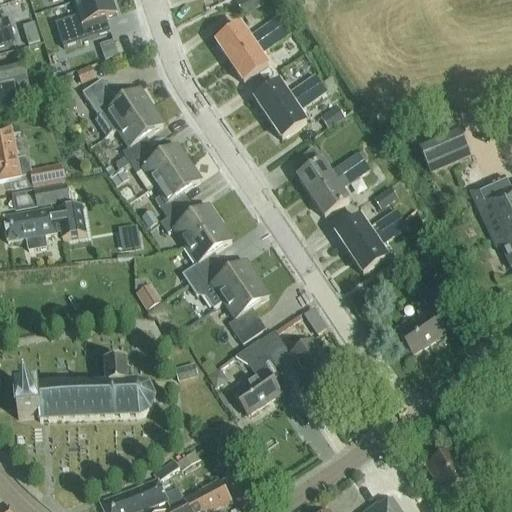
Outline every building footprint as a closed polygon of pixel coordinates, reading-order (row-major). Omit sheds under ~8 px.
[(78,18),(55,26),(63,50),(110,35),(105,20),(117,17),(111,0),(87,0),(73,5),(78,18)] [(242,17),(264,7),(260,0),(243,0),(235,4),(242,17)] [(0,50),(15,46),(7,20),(0,22),(0,50)] [(275,21),(248,41),(241,29),(216,46),(230,66),(282,31),(275,21)] [(22,29),(28,47),(39,44),(34,25),(22,29)] [(268,70),(260,58),(288,39),(282,31),(230,66),(243,86),(268,70)] [(100,47),(105,63),(118,58),(113,43),(100,47)] [(24,66),(0,71),(0,115),(19,111),(15,95),(30,91),(24,66)] [(90,68),(76,73),(81,84),(94,78),(90,68)] [(268,123),(321,87),(314,78),(287,97),(279,86),(255,103),(268,123)] [(102,82),(82,96),(99,120),(96,122),(107,139),(99,144),(99,146),(118,133),(151,111),(139,93),(119,107),(102,82)] [(327,96),(321,87),(268,123),(282,143),(306,126),(298,114),(327,96)] [(327,132),(345,121),(337,109),(320,120),(327,132)] [(163,129),(151,111),(118,133),(130,150),(123,155),(125,159),(130,165),(149,152),(143,142),(163,129)] [(0,158),(16,156),(11,130),(0,132),(0,158)] [(430,177),(469,159),(456,130),(417,148),(430,177)] [(156,162),(149,152),(130,165),(133,169),(137,175),(148,192),(155,188),(188,166),(176,149),(156,162)] [(311,201),(364,165),(358,155),(329,174),(322,164),(297,181),(311,201)] [(17,162),(16,156),(0,158),(0,184),(21,181),(21,180),(30,179),(32,192),(64,186),(60,167),(31,173),(29,163),(25,160),(17,162)] [(130,165),(125,159),(117,164),(118,166),(117,167),(120,172),(122,170),(130,165)] [(125,174),(133,169),(130,165),(122,170),(125,174)] [(370,174),(364,165),(311,201),(325,221),(349,204),(341,193),(370,174)] [(167,221),(181,213),(187,208),(180,198),(200,184),(188,166),(155,188),(167,206),(160,211),(167,221)] [(128,182),(122,173),(110,182),(117,190),(128,182)] [(511,189),(510,191),(504,179),(470,194),(498,255),(503,253),(511,271),(511,270),(511,189)] [(69,205),(66,188),(12,197),(15,215),(69,205)] [(381,214),(398,202),(391,190),(373,202),(381,214)] [(4,221),(8,246),(26,243),(28,254),(46,251),(44,240),(57,238),(57,236),(62,236),(63,242),(86,238),(81,208),(58,212),(59,220),(54,221),(52,212),(39,214),(39,215),(4,221)] [(187,223),(181,213),(167,221),(160,226),(167,236),(175,232),(186,249),(219,227),(207,209),(187,223)] [(150,232),(159,226),(151,214),(142,220),(150,232)] [(349,258),(402,222),(396,214),(368,232),(360,221),(336,238),(349,258)] [(408,231),(402,222),(349,258),(363,278),(388,261),(380,250),(408,231)] [(189,288),(218,268),(211,258),(231,245),(219,227),(186,249),(198,266),(191,271),(182,277),(189,288)] [(124,255),(141,252),(139,241),(122,244),(124,255)] [(441,268),(431,249),(422,254),(432,272),(441,268)] [(224,304),(257,283),(245,265),(225,279),(218,268),(189,288),(196,298),(205,300),(213,311),(224,305),(224,304)] [(269,300),(257,283),(224,304),(224,305),(236,322),(228,327),(242,348),(262,335),(248,314),(269,300)] [(413,359),(446,336),(433,317),(448,306),(434,285),(418,296),(426,308),(417,315),(421,321),(410,329),(407,324),(395,332),(413,359)] [(162,303),(151,287),(136,297),(146,312),(162,303)] [(476,326),(471,320),(468,322),(473,329),(476,326)] [(268,356),(282,376),(296,367),(305,380),(300,383),(308,395),(334,377),(312,344),(291,358),(283,346),(268,356)] [(272,384),(282,376),(268,356),(257,363),(265,376),(244,390),(241,385),(230,393),(248,419),(281,397),(272,384)] [(128,387),(127,363),(105,365),(106,388),(37,392),(38,398),(16,399),(18,422),(39,420),(39,424),(129,421),(139,420),(142,420),(144,419),(146,418),(148,416),(150,414),(151,412),(152,410),(153,409),(153,407),(153,405),(153,403),(153,400),(153,398),(152,396),(151,394),(150,393),(148,391),(146,389),(144,388),(143,387),(141,387),(139,387),(137,386),(135,386),(128,387)] [(179,387),(198,383),(194,365),(175,370),(179,387)] [(227,383),(220,372),(208,379),(216,390),(227,383)] [(438,462),(436,462),(430,465),(430,468),(426,470),(444,499),(457,491),(469,510),(491,496),(479,477),(470,483),(451,454),(438,462)] [(199,466),(194,457),(178,467),(183,476),(199,466)] [(146,511),(166,504),(171,511),(184,504),(183,502),(178,492),(165,498),(159,485),(179,471),(174,463),(153,477),(157,483),(101,505),(103,511),(146,511)] [(242,511),(255,503),(234,472),(222,480),(242,511)] [(184,504),(171,511),(209,511),(229,500),(219,483),(183,502),(184,504)] [(370,511),(400,511),(392,500),(380,509),(378,506),(370,511)]
